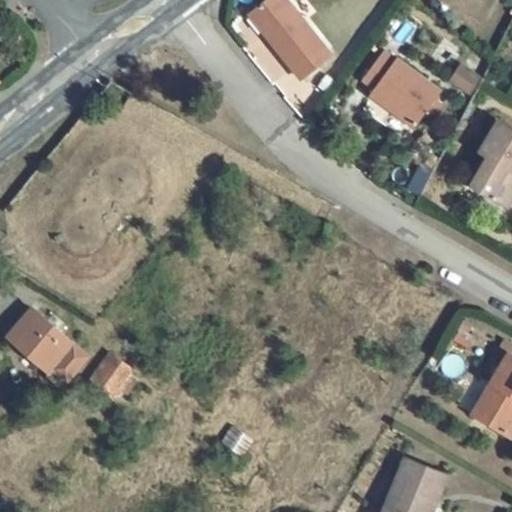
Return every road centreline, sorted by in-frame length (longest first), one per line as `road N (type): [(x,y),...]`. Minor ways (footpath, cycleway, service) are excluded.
road 1 (residential): [(511,292),(340,183),(181,0)]
road 2 (unclassified): [(105,56),(0,139)]
